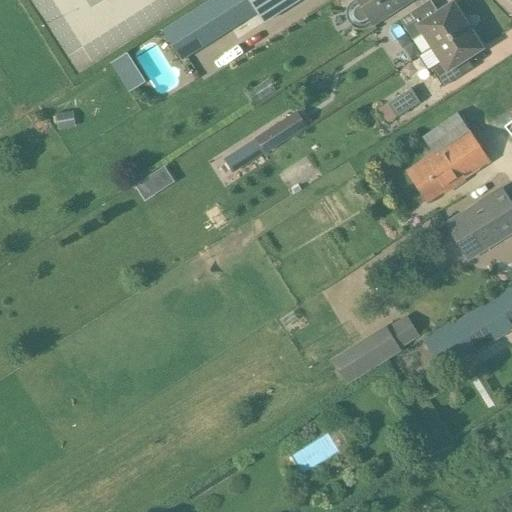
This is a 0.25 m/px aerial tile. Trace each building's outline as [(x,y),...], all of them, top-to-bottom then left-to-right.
[(267,4),(275,18),(303,0),(205,0),(171,21),(190,51),(267,4)] [(353,0),(352,1),(351,3),(349,4),(349,6),(348,8),(347,10),(347,13),(348,15),(348,17),(349,19),(350,21),(351,22),(353,24),(354,25),(356,26),(358,27),(360,28),(362,28),(365,28),(367,27),(369,27),(371,26),(410,0),(353,0)] [(432,47),(467,24),(453,2),(432,15),(425,3),(400,19),(413,40),(423,33),(432,47)] [(467,24),(432,47),(440,60),(430,66),(443,87),(469,70),(462,60),(482,47),(467,24)] [(132,52),(116,60),(130,90),(147,82),(132,52)] [(511,71),(493,90),(511,109),(511,71)] [(419,101),(410,87),(387,103),(396,116),(419,101)] [(488,159),(469,131),(457,113),(422,136),(434,154),(408,172),(427,201),(488,159)] [(263,153),(303,127),(294,114),(254,140),(263,153)] [(149,175),(136,184),(145,199),(159,190),(149,175)] [(511,230),(511,203),(502,188),(446,223),(468,258),(511,230)] [(511,329),(511,285),(511,284),(457,319),(478,352),(511,329)] [(416,336),(406,319),(385,330),(396,348),(416,336)] [(465,345),(449,320),(422,338),(438,362),(465,345)] [(330,368),(343,388),(398,353),(383,329),(353,347),(328,364),(330,368)]
